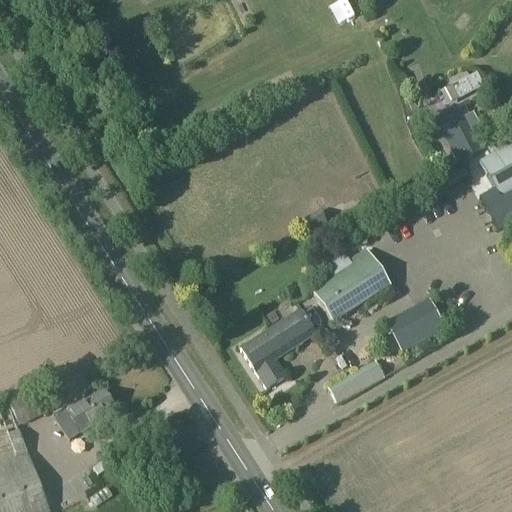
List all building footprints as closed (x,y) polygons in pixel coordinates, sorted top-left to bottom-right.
[(483,89),(475,77),(450,90),(457,103),(483,89)] [(458,166),(485,151),(460,108),(433,123),(458,166)] [(511,194),(511,147),(480,167),(499,202),(511,194)] [(497,234),(511,225),(511,194),(499,202),(493,191),(477,201),(497,234)] [(300,224),(307,237),(319,230),(326,226),(318,213),(300,224)] [(366,252),(306,290),(331,329),(390,290),(366,252)] [(428,304),(384,328),(388,335),(380,339),(386,351),(394,346),(401,359),(445,335),(428,304)] [(274,365),(314,338),(298,315),(241,353),(267,392),(284,380),(274,365)] [(336,408),(384,381),(374,363),(326,390),(336,408)] [(51,420),(67,444),(114,414),(102,394),(83,406),(80,402),(64,412),(51,420)] [(42,417),(36,403),(33,397),(8,408),(18,430),(42,418),(42,417)] [(47,511),(29,460),(27,456),(26,457),(19,436),(8,440),(16,464),(0,470),(0,511),(47,511)] [(94,492),(109,482),(104,474),(89,485),(94,492)] [(88,511),(107,511),(101,503),(88,511)]
